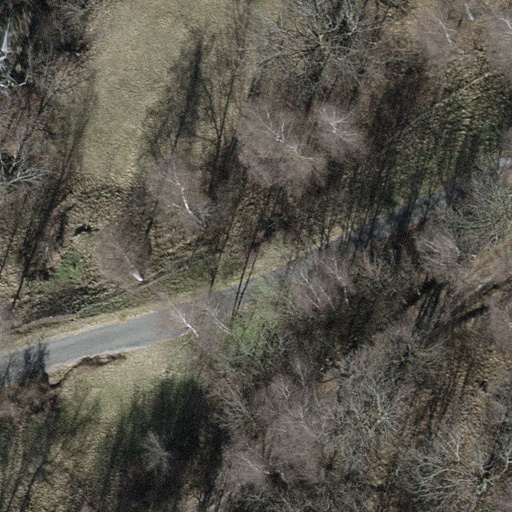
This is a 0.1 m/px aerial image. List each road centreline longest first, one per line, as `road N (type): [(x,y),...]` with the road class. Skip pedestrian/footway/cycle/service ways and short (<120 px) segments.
road 1 (track): [(0,371),(176,319),(511,169)]
road 2 (track): [(511,247),(180,511)]
